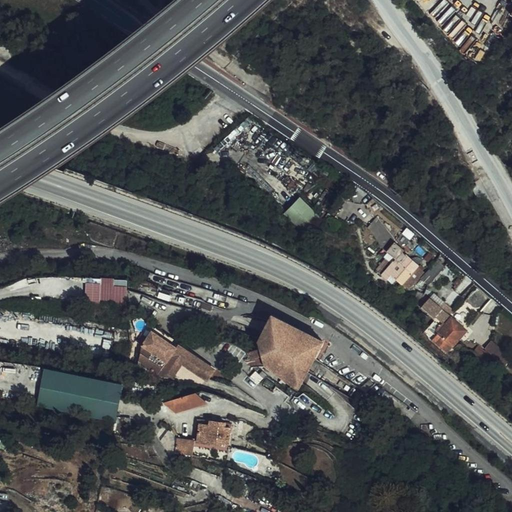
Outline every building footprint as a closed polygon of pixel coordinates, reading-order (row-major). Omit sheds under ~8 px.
[(301,196),(284,212),(304,232),(321,216),(301,196)] [(399,274),(406,281),(422,263),(402,243),(404,241),(395,233),(386,242),(395,251),(390,256),(384,250),(374,261),(380,267),(390,274),(395,269),(399,274)] [(440,254),(426,277),(433,281),(447,259),(440,254)] [(399,274),(395,269),(390,274),(395,278),(399,274)] [(103,282),(86,282),(85,301),(127,303),(128,278),(103,277),(103,282)] [(423,302),(426,293),(421,290),(416,298),(423,302)] [(442,308),(447,303),(438,293),(433,298),(442,308)] [(423,308),(436,319),(438,317),(443,311),(448,315),(453,310),(447,303),(442,308),(433,298),(423,308)] [(462,322),(469,312),(462,307),(455,317),(462,322)] [(443,321),(448,315),(443,311),(438,317),(443,321)] [(436,319),(434,322),(438,326),(436,329),(439,332),(432,339),(447,351),(467,328),(466,326),(453,316),(451,317),(448,315),(443,321),(438,317),(436,319)] [(321,341),(276,321),(268,318),(257,343),(267,369),(301,388),(315,355),(321,341)] [(143,329),(134,346),(135,371),(139,371),(148,332),(143,329)] [(200,369),(207,356),(172,338),(170,343),(148,332),(139,371),(200,369)] [(492,340),(484,348),(480,344),(474,351),(492,369),(506,354),(492,340)] [(117,422),(124,382),(45,367),(37,407),(117,422)] [(187,391),(161,404),(174,413),(200,399),(187,391)] [(248,391),(244,400),(253,404),(257,395),(248,391)] [(199,416),(198,440),(214,441),(215,437),(228,437),(229,417),(199,416)] [(176,439),(176,454),(193,455),(194,439),(176,439)]
